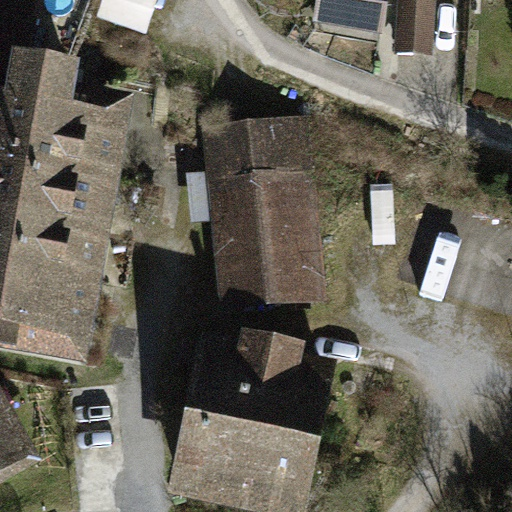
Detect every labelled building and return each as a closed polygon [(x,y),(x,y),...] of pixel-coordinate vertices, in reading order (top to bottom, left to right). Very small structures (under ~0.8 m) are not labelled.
[(0,0),(0,61),(23,66),(40,0),(0,0)] [(51,0),(37,35),(61,45),(80,0),(51,0)] [(156,0),(98,0),(93,11),(140,34),(156,0)] [(379,33),(385,0),(318,0),(315,21),(379,33)] [(400,1),(399,47),(431,48),(433,2),(400,1)] [(0,160),(89,176),(99,121),(60,114),(67,73),(23,66),(16,107),(0,104),(0,160)] [(235,302),(322,294),(305,120),(218,128),(235,302)] [(89,176),(0,160),(0,213),(80,229),(89,176)] [(80,229),(0,213),(0,266),(71,280),(80,229)] [(71,280),(0,266),(0,319),(61,331),(71,280)] [(210,350),(181,487),(296,511),(325,374),(294,368),(297,352),(246,341),(243,357),(210,350)] [(0,473),(25,459),(0,415),(0,473)]
